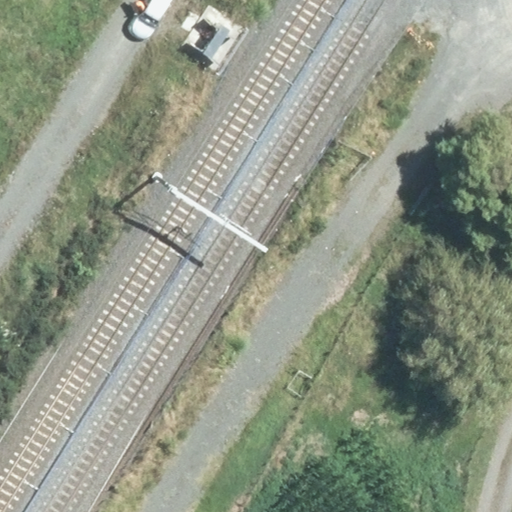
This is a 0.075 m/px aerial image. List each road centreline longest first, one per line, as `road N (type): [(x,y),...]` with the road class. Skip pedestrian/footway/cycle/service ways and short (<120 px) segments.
road 1 (track): [(471,0),(150,511)]
road 2 (track): [(132,0),(0,218)]
